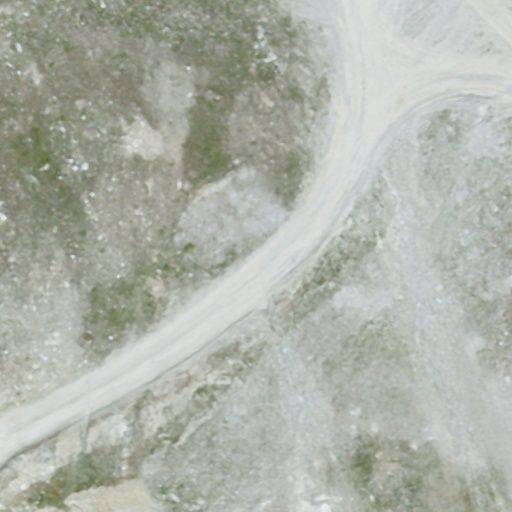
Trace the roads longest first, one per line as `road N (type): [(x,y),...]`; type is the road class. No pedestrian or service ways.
road 1 (track): [(355,0),(365,110),(315,218),(254,283),(149,360),(0,437)]
road 2 (track): [(365,110),(446,75),(511,89)]
